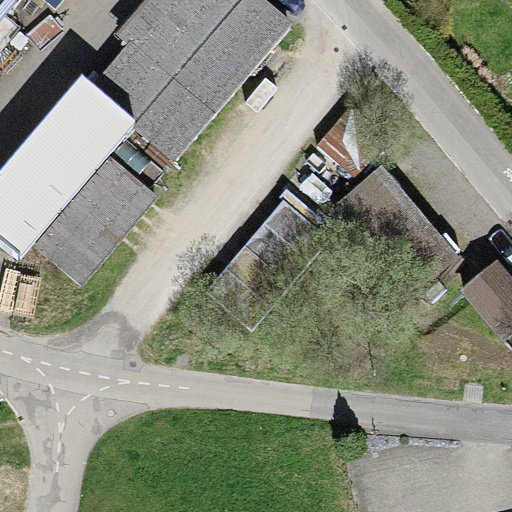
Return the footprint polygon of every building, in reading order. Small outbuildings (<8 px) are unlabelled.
[(0,0),(0,21),(17,0),(32,0),(41,8),(47,0),(0,0)] [(177,162),(290,29),(255,0),(170,0),(93,91),(135,126),(177,162)] [(0,246),(19,262),(135,126),(93,91),(82,81),(0,177),(0,246)] [(357,180),(391,141),(352,107),(318,147),(357,180)] [(112,161),(37,249),(81,287),(156,199),(112,161)] [(459,259),(384,169),(340,206),(416,295),(459,259)] [(284,203),(207,294),(252,332),(330,242),(284,203)] [(511,285),(497,268),(465,295),(504,341),(511,334),(511,285)]
